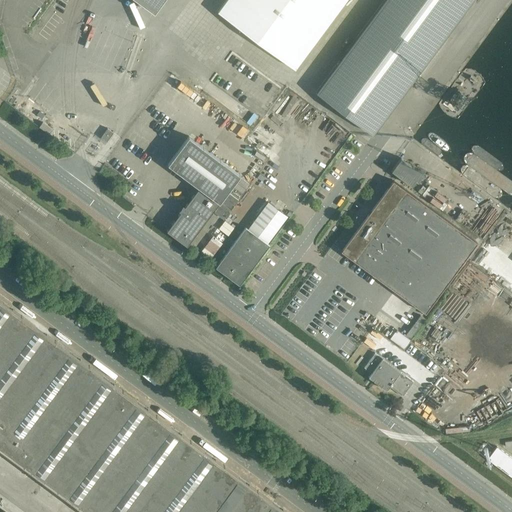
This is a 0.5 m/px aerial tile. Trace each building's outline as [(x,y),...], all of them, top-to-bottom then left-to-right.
[(144,0),(157,9),(163,0),(144,0)] [(295,68),(345,0),(226,0),(218,11),(295,68)] [(384,0),(370,20),(426,62),(449,31),(449,30),(455,22),(456,22),(472,0),(384,0)] [(340,60),(316,92),(373,134),(396,102),(395,102),(402,93),(403,94),(426,62),(370,20),(346,52),(347,52),(340,61),(340,60)] [(304,99),(297,108),(304,113),(311,104),(304,99)] [(322,127),(330,117),(315,106),(307,116),(322,127)] [(43,122),(40,127),(39,127),(48,133),(49,134),(52,129),(43,122)] [(107,128),(101,137),(107,141),(113,133),(107,128)] [(68,142),(71,137),(64,132),(60,137),(68,142)] [(187,246),(240,174),(189,136),(168,164),(172,167),(199,187),(185,206),(183,205),(179,210),(181,212),(167,230),(187,246)] [(424,173),(422,171),(420,170),(418,169),(416,168),(415,168),(415,169),(413,167),(413,166),(401,158),(391,170),(411,185),(415,180),(418,182),(418,181),(418,180),(419,179),(419,178),(420,178),(420,177),(421,176),(422,176),(424,176),(425,176),(425,175),(424,175),(424,173)] [(214,211),(224,218),(249,184),(239,177),(214,211)] [(426,311),(477,242),(399,184),(400,183),(397,180),(395,182),(394,181),(393,180),(389,186),(369,212),(341,249),(340,250),(426,311)] [(268,201),(248,229),(267,243),(288,216),(281,211),(280,211),(275,207),(275,206),(268,201)] [(240,285),(268,246),(269,245),(267,243),(248,229),(246,227),(216,267),(224,273),(228,276),(240,285)] [(108,380),(96,371),(75,355),(72,353),(69,351),(66,348),(41,330),(8,305),(0,299),(0,449),(3,452),(35,475),(72,502),(84,511),(286,511),(277,505),(243,480),(210,455),(176,430),(142,405),(108,380)] [(414,312),(403,326),(413,333),(424,319),(414,312)] [(410,340),(397,330),(390,339),(404,349),(410,340)] [(375,353),(364,367),(371,373),(369,377),(375,381),(387,390),(388,388),(389,386),(401,395),(403,396),(413,381),(400,371),(401,370),(383,357),(382,358),(375,353)] [(511,457),(499,448),(496,446),(496,447),(495,448),(487,458),(487,459),(511,477),(511,457)]
